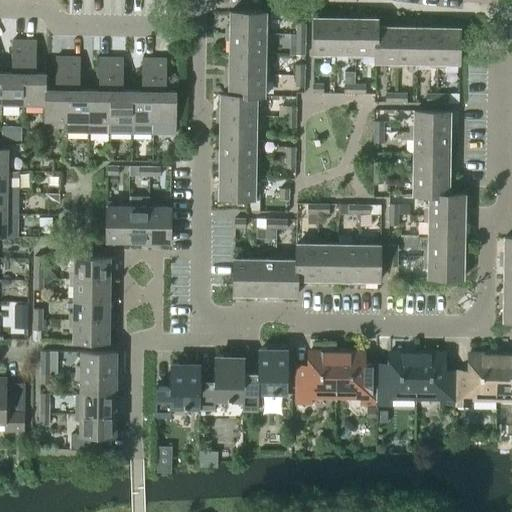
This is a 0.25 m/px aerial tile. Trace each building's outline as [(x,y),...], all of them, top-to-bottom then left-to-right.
[(230,31),(266,32),(267,11),(230,10),(230,31)] [(335,53),(335,17),(314,16),(314,53),(335,53)] [(355,54),(356,17),(335,17),(335,53),(355,54)] [(376,54),(376,17),(356,17),(355,54),(376,54)] [(397,63),(398,26),(378,26),(378,17),(376,17),(376,54),(376,62),(397,63)] [(296,34),(306,34),(306,23),(296,23),(296,34)] [(418,63),(418,27),(398,26),(397,63),(418,63)] [(439,63),(439,27),(418,27),(418,63),(439,63)] [(439,27),(439,63),(460,64),(460,27),(439,27)] [(230,31),(230,52),(266,53),(266,41),(270,41),(270,32),(266,32),(230,31)] [(305,44),(306,34),(296,34),(296,44),(305,44)] [(22,104),(23,40),(12,40),(11,72),(1,71),(1,104),(22,104)] [(45,88),(46,88),(46,72),(36,72),(36,40),(23,40),(22,104),(44,105),(45,88)] [(230,52),(229,73),(266,73),(269,73),(270,68),(266,68),(266,53),(230,52)] [(66,122),(67,56),(56,56),(55,88),(46,88),(45,88),(44,105),(44,121),(66,122)] [(88,133),(88,88),(80,88),(81,56),(67,56),(66,122),(67,122),(67,133),(88,133)] [(110,133),(111,57),(99,57),(99,88),(88,88),(88,133),(110,133)] [(132,133),(132,89),(123,89),(124,57),(111,57),(110,133),(132,133)] [(154,134),(154,123),(154,58),(142,58),(142,89),(132,89),(132,133),(154,134)] [(154,58),(154,123),(176,123),(176,90),(166,90),(166,58),(154,58)] [(295,75),(305,75),(305,64),(296,64),(295,75)] [(265,95),(266,73),(229,73),(229,93),(229,94),(257,94),(257,95),(265,95)] [(305,85),(305,75),(295,75),(295,85),(305,85)] [(324,83),(313,83),(313,93),(324,93),(324,83)] [(355,93),(355,83),(345,83),(345,93),(355,93)] [(355,83),(355,93),(366,93),(366,83),(355,83)] [(397,102),(397,92),(386,92),(386,102),(397,102)] [(397,92),(397,102),(408,102),(408,92),(397,92)] [(438,102),(438,92),(427,92),(427,102),(438,102)] [(438,92),(438,102),(449,102),(449,92),(438,92)] [(229,94),(229,93),(221,93),(220,114),(257,115),(257,95),(257,94),(229,94)] [(286,116),(296,116),(296,105),(286,105),(286,116)] [(415,131),(450,131),(450,110),(415,110),(415,131)] [(220,114),(220,135),(257,136),(257,124),(260,124),(261,115),(257,115),(220,114)] [(296,127),(296,116),(286,116),(286,127),(296,127)] [(374,132),(384,132),(384,121),(374,121),(374,132)] [(2,140),(21,141),(22,126),(2,126),(2,140)] [(449,152),(450,131),(415,131),(415,152),(449,152)] [(384,142),(384,132),(374,132),(374,142),(384,142)] [(256,157),(257,136),(220,135),(220,156),(256,157)] [(296,146),(286,146),(286,147),(286,156),(286,157),(296,157),(296,146)] [(449,173),(449,152),(415,152),(414,172),(449,173)] [(220,156),(219,177),(256,178),(256,164),(260,164),(260,157),(256,157),(220,156)] [(296,157),(286,157),(286,168),(296,168),(296,157)] [(373,173),(383,173),(384,162),(373,162),(373,173)] [(118,166),(107,166),(107,176),(118,176),(118,166)] [(150,176),(150,166),(139,166),(139,176),(150,176)] [(150,166),(150,176),(160,176),(160,166),(150,166)] [(0,169),(0,192),(18,193),(18,171),(7,171),(7,170),(0,169)] [(449,194),(449,193),(449,173),(414,172),(414,195),(429,195),(430,194),(449,194)] [(383,183),(383,173),(373,173),(373,183),(383,183)] [(219,198),(248,198),(249,211),(260,211),(259,191),(256,191),(256,178),(219,177),(219,198)] [(289,188),(279,188),(279,199),(290,199),(289,188)] [(0,214),(6,215),(6,214),(17,214),(18,193),(0,192),(0,214)] [(429,214),(464,215),(465,193),(449,193),(449,194),(430,194),(429,195),(429,214)] [(53,194),(45,194),(53,199),(59,203),(59,194),(53,194)] [(128,206),(128,242),(149,242),(149,206),(149,197),(129,196),(128,206)] [(308,213),(308,224),(319,224),(319,214),(319,203),(317,203),(308,203),(308,213)] [(319,203),(319,214),(329,214),(330,204),(319,203)] [(360,214),(360,204),(350,204),(349,214),(360,214)] [(360,204),(360,214),(370,214),(370,204),(360,204)] [(389,204),(389,214),(399,214),(409,215),(409,204),(399,204),(389,204)] [(128,242),(128,206),(107,206),(106,242),(128,242)] [(149,206),(149,242),(170,243),(171,207),(149,206)] [(0,214),(0,236),(6,237),(17,237),(17,214),(6,214),(6,215),(0,214)] [(389,214),(389,225),(399,225),(399,214),(389,214)] [(464,236),(464,215),(429,214),(429,235),(464,236)] [(51,224),(52,215),(40,215),(40,224),(51,224)] [(246,219),(235,218),(235,228),(246,228),(246,219)] [(278,228),(278,219),(267,219),(267,228),(278,228)] [(278,219),(278,228),(288,229),(289,219),(278,219)] [(464,257),(464,236),(429,235),(429,256),(464,257)] [(360,244),(359,280),(380,280),(381,244),(365,244),(365,240),(359,240),(359,244),(360,244)] [(318,279),(318,243),(297,243),(297,259),(297,279),(298,279),(318,279)] [(339,279),(339,244),(318,243),(318,279),(339,279)] [(359,280),(360,244),(359,244),(339,244),(339,279),(359,280)] [(388,255),(399,255),(399,244),(388,244),(388,255)] [(398,266),(399,255),(388,255),(388,266),(398,266)] [(464,278),(464,257),(429,256),(428,277),(464,278)] [(43,257),(33,257),(33,268),(33,278),(43,278),(43,268),(43,257)] [(73,257),(73,278),(109,279),(109,272),(114,272),(114,258),(73,257)] [(255,294),(255,258),(234,258),(234,283),(234,294),(255,294)] [(276,295),(276,258),(255,258),(255,294),(276,295)] [(297,279),(297,259),(276,258),(276,295),(298,295),(298,279),(297,279)] [(511,278),(511,258),(504,258),(503,279),(511,278)] [(43,278),(33,278),(33,289),(42,289),(43,278)] [(109,300),(109,279),(73,278),(72,299),(109,300)] [(511,299),(511,278),(503,279),(503,300),(511,299)] [(72,299),(72,313),(68,313),(68,320),(72,320),(109,320),(109,300),(72,299)] [(511,320),(511,299),(503,300),(503,321),(511,320)] [(33,320),(42,320),(42,309),(33,309),(33,320)] [(42,330),(42,320),(33,320),(32,330),(42,330)] [(109,341),(109,320),(72,320),(72,341),(109,341)] [(243,372),(243,401),(243,409),(258,410),(258,394),(288,394),(288,365),(288,350),(267,349),(267,347),(261,347),(260,347),(259,348),(258,349),(258,350),(258,351),(257,372),(244,372),(243,372)] [(336,392),(336,351),(309,350),(309,365),(296,365),(296,404),(309,404),(309,391),(336,392)] [(79,366),(75,366),(75,373),(79,373),(116,373),(116,352),(79,351),(79,366)] [(376,405),(376,370),(363,369),(364,351),(336,351),(336,392),(362,392),(362,405),(376,405)] [(416,393),(416,352),(389,352),(389,370),(376,370),(376,405),(390,405),(390,393),(416,393)] [(456,406),(456,373),(443,373),(444,352),(416,352),(416,393),(415,396),(442,396),(442,406),(456,406)] [(496,397),(496,395),(496,353),(469,353),(469,373),(456,373),(456,406),(469,406),(469,396),(496,397)] [(511,353),(496,353),(496,395),(511,394),(511,353)] [(199,379),(199,408),(214,408),(214,401),(243,401),(243,372),(244,372),(244,357),(224,357),(224,355),(219,355),(218,355),(217,356),(216,356),(215,358),(215,359),(215,379),(200,379),(199,379)] [(39,372),(49,372),(49,362),(39,362),(39,372)] [(155,386),(155,416),(170,416),(170,408),(199,408),(199,379),(200,379),(200,365),(179,365),(179,362),(173,362),(172,363),(171,364),(170,365),(170,366),(170,387),(155,386)] [(49,383),(49,372),(39,372),(39,383),(49,383)] [(79,373),(75,373),(75,380),(79,380),(79,394),(116,394),(116,373),(79,373)] [(0,423),(5,424),(5,431),(23,431),(24,388),(6,388),(6,380),(0,379),(0,423)] [(49,393),(39,393),(39,403),(39,415),(49,415),(49,403),(49,393)] [(116,394),(79,394),(79,415),(116,415),(116,394)] [(367,419),(376,419),(376,408),(367,408),(367,419)] [(49,415),(39,415),(39,424),(49,424),(49,415)] [(79,435),(70,435),(70,450),(102,450),(102,436),(115,436),(116,415),(79,415),(79,435)] [(217,466),(217,460),(217,451),(199,451),(199,466),(217,466)] [(156,463),(156,476),(167,475),(170,474),(170,463),(156,463)]
